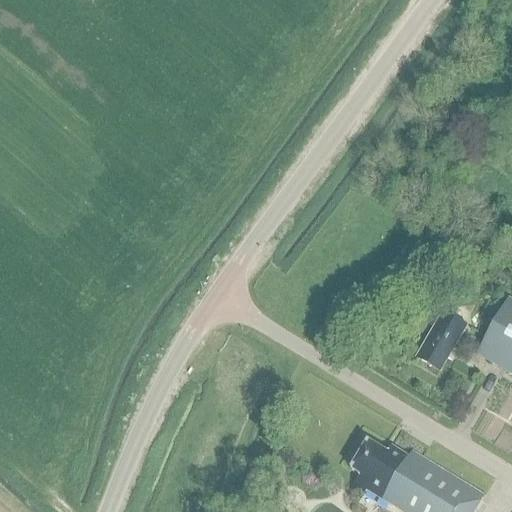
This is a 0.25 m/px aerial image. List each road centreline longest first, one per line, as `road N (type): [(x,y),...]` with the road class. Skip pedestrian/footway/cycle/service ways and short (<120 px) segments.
road 1 (unclassified): [(219,298),(435,0)]
road 2 (unclassified): [(511,479),(219,298)]
road 3 (unclassified): [(108,511),(159,388),(219,298)]
